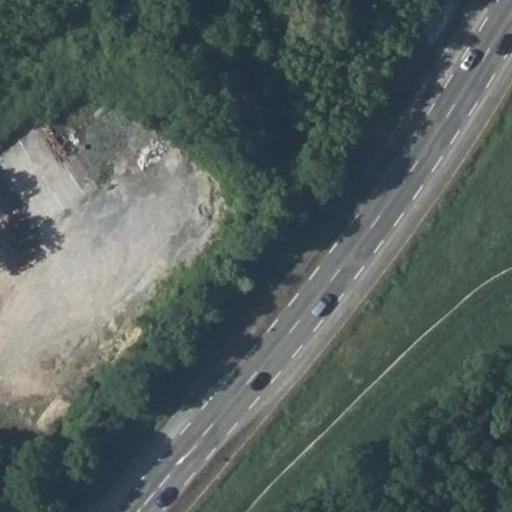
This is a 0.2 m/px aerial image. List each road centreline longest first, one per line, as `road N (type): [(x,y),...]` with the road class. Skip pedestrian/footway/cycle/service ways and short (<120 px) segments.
road 1 (secondary): [(511,6),(403,179),(241,390),(135,511)]
road 2 (track): [(240,511),(428,300),(511,260)]
